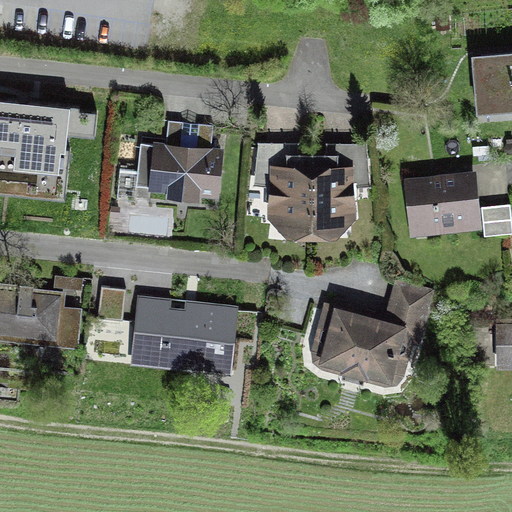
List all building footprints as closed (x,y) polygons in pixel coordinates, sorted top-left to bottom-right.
[(511,58),(478,61),(480,87),(496,85),(498,104),(511,102),(511,58)] [(68,110),(0,103),(0,153),(16,155),(14,170),(58,174),(60,154),(64,154),(68,110)] [(183,121),(168,120),(166,144),(156,143),(156,144),(141,143),(138,171),(153,172),(151,186),(170,188),(169,195),(197,198),(198,191),(216,193),(221,150),(211,149),(213,124),(198,123),(197,135),(182,134),(183,121)] [(294,146),(260,146),(256,180),(274,182),(271,216),(277,223),(290,223),(290,228),(291,228),(297,235),(311,235),(312,155),(294,155),(294,146)] [(346,223),(352,217),(349,183),(367,181),(364,147),(330,146),(330,155),(312,155),(311,235),(325,235),(332,229),(333,229),(333,223),(346,223)] [(473,174),(412,181),(416,222),(435,220),(436,229),(465,226),(464,217),(477,215),(473,174)] [(511,232),(511,225),(510,203),(481,206),(484,235),(511,232)] [(83,278),(55,275),(54,286),(82,289),(83,278)] [(123,314),(129,283),(104,279),(98,310),(123,314)] [(6,289),(0,287),(0,333),(56,339),(61,294),(32,291),(33,284),(19,282),(18,294),(6,292),(6,289)] [(362,316),(325,306),(323,312),(328,321),(320,325),(317,337),(320,344),(327,346),(324,359),(327,359),(330,366),(342,369),(348,365),(363,369),(367,376),(379,379),(385,375),(388,376),(394,353),(401,355),(408,351),(412,336),(419,332),(430,291),(399,282),(390,313),(395,314),(393,324),(377,320),(374,316),(366,314),(362,316)] [(170,298),(137,295),(135,321),(143,322),(141,339),(154,340),(152,362),(229,369),(232,337),(231,337),(234,308),(195,304),(194,311),(169,308),(170,298)]
